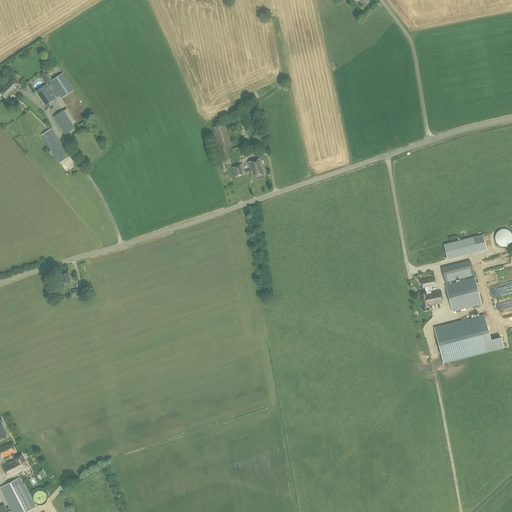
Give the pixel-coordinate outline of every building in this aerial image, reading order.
[(59,95),(61,98),(74,90),(63,73),(47,83),(56,97),(59,95)] [(11,77),(4,84),(13,93),(20,86),(11,77)] [(0,92),(7,100),(13,93),(4,84),(0,88),(0,92)] [(36,91),(48,108),(50,106),(48,103),(55,98),(46,84),(36,91)] [(253,103),(243,106),(252,133),(262,130),(253,103)] [(53,117),(65,134),(75,127),(73,125),(75,124),(72,120),(71,121),(73,120),(66,109),(53,117)] [(226,146),(231,145),(224,124),(213,127),(223,161),(230,159),(226,146)] [(69,157),(68,155),(51,129),(41,135),(60,163),(69,157)] [(264,167),(263,168),(260,158),(248,162),(251,171),(253,178),(266,174),(264,167)] [(235,177),(244,174),(242,164),(232,167),(235,177)] [(473,236),(443,244),(448,259),(477,252),(473,236)] [(442,268),(445,282),(474,275),(470,260),(442,268)] [(70,281),(68,273),(62,274),(63,282),(66,281),(67,284),(70,283),(70,281)] [(422,288),(424,287),(425,292),(421,293),(424,307),(430,306),(430,305),(443,303),(441,290),(431,292),(430,286),(436,285),(435,277),(421,280),(422,288)] [(475,278),(445,285),(452,311),(481,304),(475,278)] [(84,287),(78,289),(72,290),(73,296),(86,293),(84,287)] [(484,314),(435,327),(444,362),(504,346),(501,337),(491,340),(484,314)] [(0,447),(0,453),(2,458),(15,452),(10,442),(0,447)] [(14,460),(2,466),(8,478),(21,471),(22,471),(29,467),(22,454),(14,459),(14,460)] [(25,511),(35,507),(36,507),(35,506),(34,506),(20,478),(0,488),(12,511),(8,511),(4,504),(0,506),(0,511),(25,511)] [(33,496),(33,497),(33,498),(33,499),(33,500),(34,501),(34,502),(35,503),(36,503),(36,504),(37,504),(38,505),(40,505),(41,505),(42,505),(43,505),(44,504),(45,503),(46,503),(46,502),(47,501),(47,499),(48,499),(48,498),(48,497),(47,496),(47,495),(47,494),(46,494),(46,493),(45,492),(44,491),(43,491),(42,491),(41,490),(39,490),(39,491),(38,491),(37,491),(36,492),(35,492),(35,493),(34,494),(34,495),(33,495),(33,496)]
